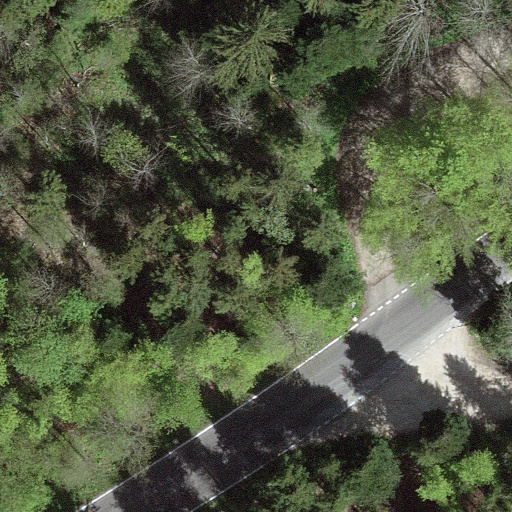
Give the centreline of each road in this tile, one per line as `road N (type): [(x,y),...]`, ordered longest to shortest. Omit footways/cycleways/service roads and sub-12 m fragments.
road 1 (track): [(511,380),(450,372),(397,331),(369,240),(374,159),(424,98),(511,58)]
road 2 (tertiary): [(511,253),(126,511)]
